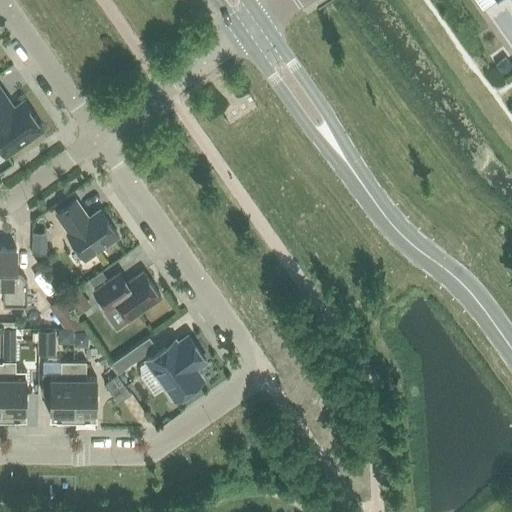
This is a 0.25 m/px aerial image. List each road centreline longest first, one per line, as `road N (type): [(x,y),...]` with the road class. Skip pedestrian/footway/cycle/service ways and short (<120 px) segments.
road 1 (residential): [(0,455),(147,455),(263,374),(98,138)]
road 2 (tertiary): [(511,352),(469,294),(391,226),(346,164)]
road 3 (residential): [(98,138),(241,35)]
road 4 (residential): [(98,138),(0,0)]
road 5 (tertiary): [(241,35),(333,160),(346,164)]
road 6 (tertiary): [(346,164),(327,114),(261,23)]
road 7 (residential): [(0,207),(98,138)]
